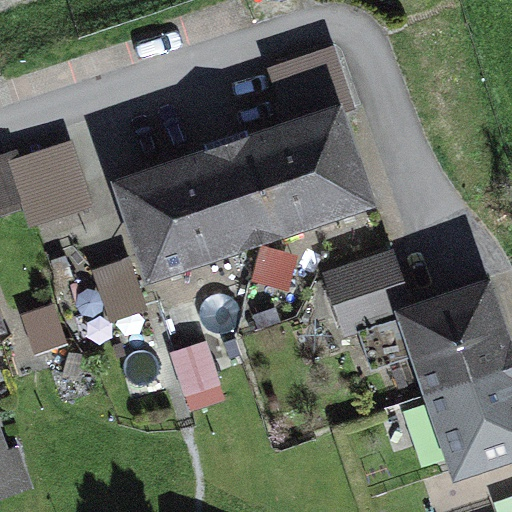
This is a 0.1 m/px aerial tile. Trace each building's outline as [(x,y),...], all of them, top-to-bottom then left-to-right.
[(283,115),(112,172),(147,276),(379,198),(349,109),(358,106),(336,42),(266,65),(283,115)] [(93,207),(72,139),(20,155),(17,147),(0,152),(0,210),(20,204),(27,227),(93,207)] [(373,367),(412,353),(454,477),(511,457),(511,325),(493,270),(411,298),(394,247),(324,270),(345,333),(360,328),(373,367)] [(148,305),(131,254),(93,268),(110,318),(148,305)] [(0,297),(0,326),(9,324),(0,297)] [(55,303),(21,313),(33,352),(68,341),(55,303)] [(225,400),(206,339),(171,350),(190,411),(225,400)] [(382,415),(394,452),(439,437),(427,400),(382,415)] [(0,423),(0,500),(35,489),(20,445),(9,449),(0,423)] [(511,511),(511,501),(501,505),(503,511),(511,511)]
